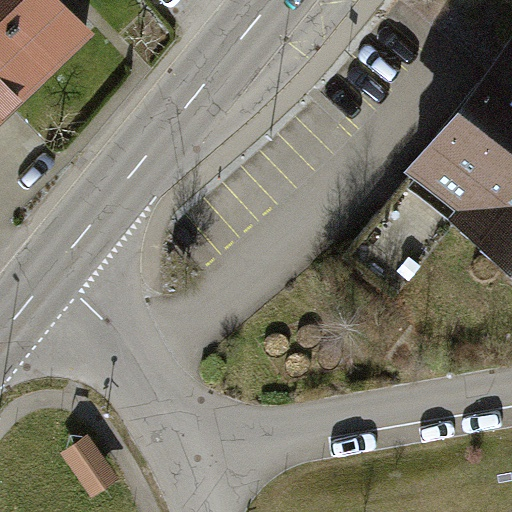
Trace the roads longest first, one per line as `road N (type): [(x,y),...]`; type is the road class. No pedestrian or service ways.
road 1 (secondary): [(278,0),(53,273)]
road 2 (residential): [(195,460),(511,397)]
road 3 (residential): [(53,273),(148,374),(195,460)]
